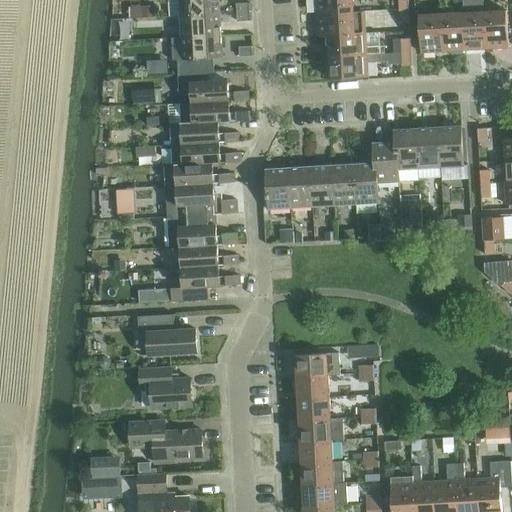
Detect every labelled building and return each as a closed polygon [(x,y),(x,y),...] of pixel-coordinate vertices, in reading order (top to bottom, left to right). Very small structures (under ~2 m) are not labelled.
[(220,0),(180,0),(182,17),(221,15),(220,0)] [(355,13),(355,12),(354,0),(316,0),(317,15),(355,13)] [(399,0),(400,11),(410,10),(409,0),(399,0)] [(238,14),(252,13),(251,3),(237,4),(238,14)] [(156,7),(141,7),(141,19),(156,18),(156,7)] [(401,25),(410,24),(410,10),(400,11),(401,25)] [(507,11),(485,12),(487,50),(509,49),(507,11)] [(318,38),(328,37),(328,36),(356,35),(356,34),(366,33),(365,12),(355,12),(355,13),(317,15),(318,38)] [(485,12),(464,13),(466,51),(487,50),(485,12)] [(464,13),(442,14),(444,52),(466,51),(464,13)] [(422,54),(444,52),(442,14),(419,16),(422,54)] [(221,15),(182,17),(183,37),(183,38),(222,36),(221,15)] [(356,35),(328,36),(328,37),(330,58),(381,55),(381,47),(380,33),(366,33),(356,34),(356,35)] [(179,75),(208,73),(215,72),(214,58),(224,57),(222,36),(183,38),(183,37),(172,38),(173,61),(179,61),(179,75)] [(402,40),(402,54),(412,53),(411,40),(402,40)] [(241,56),(254,55),(254,46),(240,47),(241,56)] [(403,68),(413,67),(412,53),(402,54),(403,68)] [(382,63),(381,55),(330,58),(331,80),(368,78),(368,64),(382,63)] [(147,74),(169,73),(168,60),(147,61),(147,74)] [(192,92),(193,103),(193,104),(229,102),(228,80),(209,82),(208,73),(179,75),(180,93),(192,92)] [(236,101),(250,100),(249,91),(236,92),(236,101)] [(181,104),(181,105),(182,124),(219,122),(219,123),(230,122),(229,102),(193,104),(193,103),(181,104)] [(237,121),(251,120),(250,111),(237,112),(237,121)] [(158,117),(147,117),(148,126),(159,125),(158,117)] [(171,124),(172,146),(220,143),(219,123),(219,122),(182,124),(171,124)] [(460,129),(439,130),(441,168),(463,167),(460,129)] [(439,130),(417,132),(419,170),(441,168),(439,130)] [(487,130),(478,131),(479,145),(488,144),(487,130)] [(140,146),(163,146),(163,132),(141,132),(140,146)] [(225,142),(240,141),(239,132),(225,133),(225,142)] [(395,133),(395,145),(397,171),(398,171),(419,170),(417,132),(395,133)] [(511,139),(503,140),(504,163),(511,162),(511,139)] [(172,146),(174,165),(214,163),(214,164),(221,163),(220,143),(172,146)] [(374,146),(376,166),(377,184),(399,182),(398,171),(397,171),(395,145),(374,146)] [(227,162),(241,162),(241,153),(226,154),(227,162)] [(164,165),(165,187),(215,185),(214,164),(214,163),(174,165),(164,165)] [(378,204),(377,184),(376,166),(354,167),(357,205),(378,204)] [(335,207),(357,205),(354,167),(333,168),(335,207)] [(314,208),(335,207),(333,168),(311,170),(314,208)] [(291,210),(314,208),(311,170),(289,171),(291,210)] [(490,170),(480,171),(481,186),(491,185),(490,170)] [(269,211),(291,210),(289,171),(266,173),(269,211)] [(141,174),(120,174),(120,200),(141,201),(141,174)] [(221,184),(235,183),(234,174),(220,174),(221,184)] [(167,218),(217,215),(237,214),(236,200),(222,201),(222,196),(215,196),(215,185),(165,187),(167,218)] [(481,186),(482,200),(492,199),(491,185),(481,186)] [(464,191),(450,191),(451,204),(464,204),(464,191)] [(410,218),(402,219),(403,232),(422,231),(421,213),(420,200),(409,201),(410,218)] [(134,203),(116,204),(117,216),(135,215),(134,203)] [(169,248),(181,248),(218,246),(217,215),(167,218),(169,248)] [(471,215),(460,215),(460,226),(472,226),(471,215)] [(493,219),(483,219),(485,244),(494,243),(493,219)] [(380,225),(370,226),(371,242),(381,242),(380,225)] [(291,230),(278,231),(278,245),(291,244),(291,230)] [(353,230),(341,231),(342,240),(354,240),(353,230)] [(301,233),(292,233),(293,244),(301,244),(301,233)] [(334,233),(323,233),(323,242),(335,242),(334,233)] [(224,245),(239,244),(238,235),(224,236),(224,245)] [(495,255),(494,243),(485,244),(486,256),(495,255)] [(181,248),(183,269),(220,267),(218,246),(181,248)] [(225,265),(240,264),(239,255),(225,256),(225,265)] [(124,260),(113,261),(114,273),(124,272),(124,260)] [(209,300),(209,299),(208,287),(241,285),(240,276),(220,277),(220,267),(183,269),(184,288),(171,288),(171,287),(141,288),(142,303),(172,301),(172,302),(209,300)] [(497,271),(491,278),(501,288),(507,280),(497,271)] [(511,296),(511,284),(507,280),(501,288),(511,297),(511,296)] [(139,333),(148,332),(149,356),(197,353),(196,332),(196,329),(167,331),(166,315),(138,317),(139,333)] [(379,346),(364,347),(364,358),(379,357),(379,346)] [(295,356),(297,378),(329,376),(340,375),(339,353),(295,356)] [(102,356),(99,360),(99,365),(103,369),(108,368),(112,364),(111,359),(107,356),(102,356)] [(359,367),(359,374),(374,374),(374,366),(359,367)] [(152,409),(192,407),(191,388),(190,378),(172,379),(171,367),(140,368),(141,388),(151,388),(152,409)] [(360,382),(375,381),(374,374),(359,374),(360,382)] [(330,398),(329,376),(297,378),(298,400),(330,398)] [(331,419),(330,398),(298,400),(299,421),(331,419)] [(361,410),(362,418),(377,417),(376,409),(361,410)] [(362,425),(377,425),(377,417),(362,418),(362,425)] [(331,419),(299,421),(300,443),(332,441),(332,440),(344,440),(343,419),(331,419)] [(174,460),(203,459),(201,430),(185,431),(165,432),(164,420),(130,422),(131,449),(154,447),(155,464),(174,463),(174,460)] [(509,431),(484,432),(485,446),(510,445),(509,431)] [(475,432),(464,433),(464,442),(475,441),(475,432)] [(453,439),(442,439),(443,454),(454,453),(453,439)] [(333,462),(332,441),(300,443),(302,464),(333,462)] [(402,450),(401,441),(385,442),(385,451),(402,450)] [(419,441),(411,441),(411,452),(420,452),(419,441)] [(364,453),(364,461),(379,460),(378,452),(364,453)] [(364,453),(353,454),(353,461),(364,461),(364,453)] [(121,456),(90,458),(92,478),(103,477),(116,477),(122,476),(121,456)] [(365,468),(379,468),(379,460),(364,461),(365,468)] [(492,479),(477,480),(479,511),(502,511),(501,488),(511,487),(511,468),(511,461),(491,462),(492,479)] [(150,462),(138,463),(138,472),(151,471),(150,462)] [(333,462),(302,464),(303,486),(344,484),(343,462),(333,462)] [(448,481),(435,482),(436,511),(458,511),(455,464),(447,465),(448,481)] [(464,464),(455,464),(458,511),(479,511),(477,480),(465,480),(464,464)] [(412,467),(413,476),(414,511),(436,511),(435,482),(422,483),(421,466),(412,467)] [(165,474),(138,476),(139,487),(139,511),(189,511),(189,497),(167,498),(165,474)] [(90,478),(82,479),(83,499),(123,496),(122,476),(116,477),(103,477),(92,478),(90,478)] [(392,511),(414,511),(413,476),(391,478),(391,484),(392,511)] [(348,505),(346,483),(344,484),(303,486),(304,507),(336,506),(348,505)] [(366,496),(367,504),(381,503),(381,495),(366,496)] [(367,504),(367,511),(381,511),(381,503),(367,504)]
